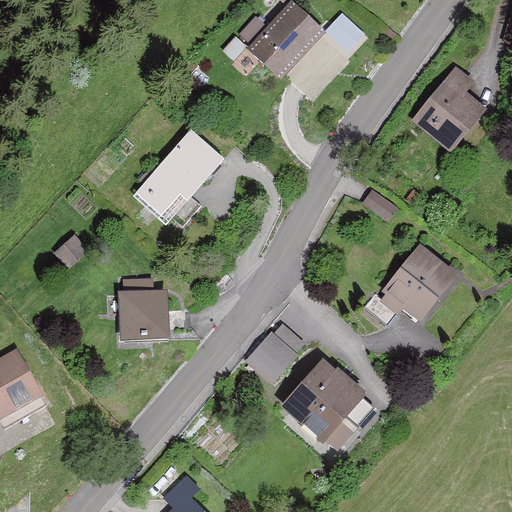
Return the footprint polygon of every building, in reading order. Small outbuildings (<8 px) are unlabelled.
[(339,31),(306,1),(260,51),(293,81),(339,31)] [(511,129),(511,122),(477,83),(433,121),(471,165),(511,129)] [(244,161),(202,127),(145,197),(187,231),(244,161)] [(374,191),(367,205),(396,219),(403,205),(374,191)] [(60,251),(73,265),(92,249),(79,234),(60,251)] [(480,278),(429,245),(398,292),(448,326),(480,278)] [(196,284),(131,289),(135,345),(200,341),(196,284)] [(257,365),(288,388),(312,355),(282,332),(257,365)] [(0,433),(69,395),(42,347),(0,370),(0,433)] [(380,405),(332,365),(296,409),(344,449),(380,405)] [(214,492),(195,476),(170,503),(179,511),(221,511),(207,500),(214,492)]
